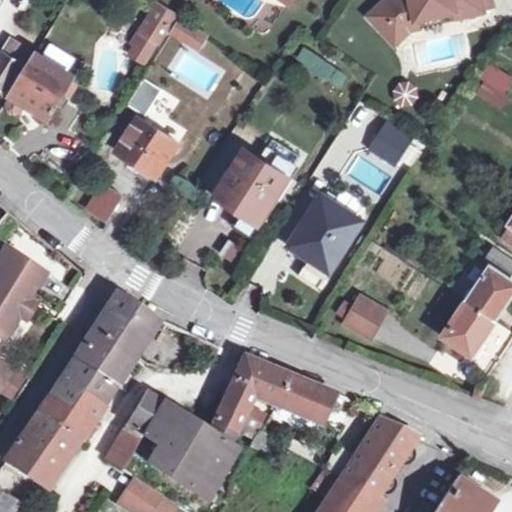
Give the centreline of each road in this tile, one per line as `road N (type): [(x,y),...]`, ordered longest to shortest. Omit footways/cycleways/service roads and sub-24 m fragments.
road 1 (residential): [(105,254),(284,350),(499,438)]
road 2 (residential): [(105,254),(0,443)]
road 3 (residential): [(0,170),(105,254)]
